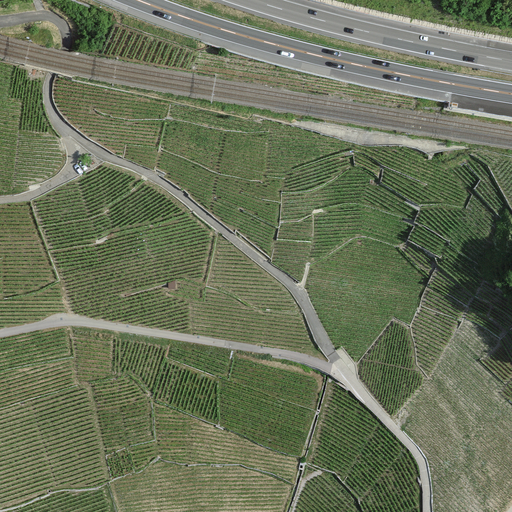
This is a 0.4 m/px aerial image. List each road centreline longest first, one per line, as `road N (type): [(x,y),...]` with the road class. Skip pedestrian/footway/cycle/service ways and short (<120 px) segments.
road 1 (track): [(64,127),(105,156),(152,174),(290,282),(348,377)]
road 2 (motorway): [(138,0),(268,44),(511,95)]
road 3 (track): [(0,337),(68,321),(348,377)]
road 4 (motorway): [(511,59),(257,0)]
road 5 (track): [(0,201),(69,172),(73,154),(49,104),(51,74)]
road 6 (track): [(348,377),(426,471),(428,511)]
